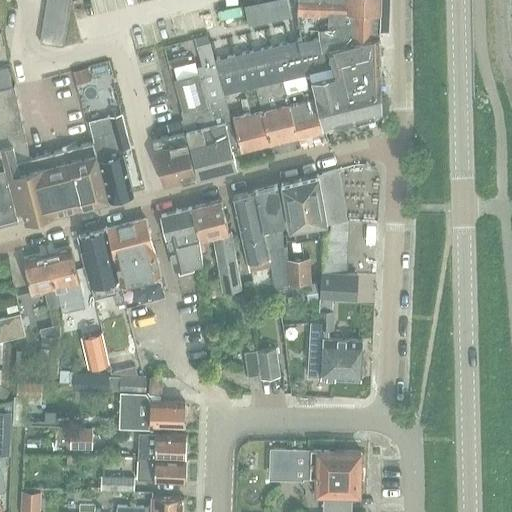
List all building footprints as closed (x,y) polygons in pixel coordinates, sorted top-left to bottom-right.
[(244,23),(246,23),(290,17),(287,0),(246,0),(241,1),(244,23)] [(379,35),(379,0),(298,0),(298,12),(301,12),(300,26),(294,26),(300,52),(300,54),(379,35)] [(68,21),(70,8),(46,4),(44,17),(68,21)] [(65,34),(68,21),(44,17),(42,29),(65,34)] [(42,29),(40,42),(63,47),(65,34),(42,29)] [(380,72),(379,62),(379,35),(300,54),(300,52),(218,71),(223,93),(244,88),(244,89),(255,86),(282,80),(283,81),(282,79),(309,73),(314,92),(311,93),(310,88),(309,88),(311,94),(314,93),(323,130),(382,115),(380,72)] [(237,149),(223,97),(210,44),(198,47),(203,67),(198,68),(199,74),(176,80),(184,111),(181,112),(198,177),(235,167),(231,150),(237,149)] [(0,87),(12,85),(9,77),(7,68),(0,69),(0,87)] [(87,68),(72,72),(75,84),(91,80),(87,68)] [(288,103),(286,94),(283,81),(282,80),(255,86),(256,87),(270,143),(296,136),(288,103)] [(240,150),(270,143),(256,87),(255,86),(244,89),(250,112),(232,117),(240,150)] [(0,104),(17,101),(14,87),(0,89),(0,104)] [(296,136),(323,130),(314,93),(311,94),(309,88),(286,94),(288,103),(296,136)] [(0,119),(20,115),(17,101),(0,104),(0,119)] [(0,134),(24,130),(20,115),(0,119),(0,134)] [(107,151),(129,146),(121,115),(109,118),(109,116),(89,121),(94,142),(93,142),(108,200),(133,194),(123,155),(109,158),(107,151)] [(177,121),(166,124),(169,135),(184,131),(181,120),(177,121)] [(0,134),(0,144),(1,150),(27,144),(24,130),(0,134)] [(164,186),(196,177),(184,131),(169,135),(152,139),(164,186)] [(78,207),(108,200),(93,142),(51,153),(65,209),(78,206),(78,207)] [(1,150),(6,172),(17,212),(22,211),(24,221),(53,214),(53,212),(65,209),(51,153),(30,158),(27,144),(1,150)] [(346,220),(338,169),(318,174),(327,223),(332,222),(346,220)] [(15,213),(17,212),(6,172),(0,173),(0,223),(17,219),(15,213)] [(317,224),(327,223),(318,174),(282,184),(289,229),(299,228),(301,239),(316,237),(319,233),(317,224)] [(286,246),(283,246),(282,225),(284,225),(284,220),(282,205),(277,185),(255,191),(277,288),(288,286),(288,283),(287,259),(286,250),(286,246)] [(276,289),(277,288),(255,191),(233,197),(249,271),(271,266),(273,276),(276,289)] [(199,238),(199,239),(213,235),(223,292),(241,289),(230,230),(229,230),(221,200),(191,207),(199,238)] [(201,252),(199,239),(199,238),(191,207),(161,215),(175,268),(202,261),(201,252)] [(120,285),(159,275),(145,219),(107,229),(117,269),(120,285)] [(325,237),(324,271),(347,272),(350,220),(346,220),(332,222),(331,228),(325,237)] [(125,301),(120,285),(117,269),(107,229),(78,236),(90,285),(94,299),(113,294),(116,304),(125,301)] [(47,256),(59,305),(69,303),(65,286),(78,282),(71,250),(47,256)] [(48,308),(59,305),(47,256),(23,262),(30,294),(44,291),(48,308)] [(309,257),(287,259),(288,283),(311,282),(309,257)] [(309,285),(310,302),(319,302),(318,284),(309,285)] [(320,328),(334,328),(334,310),(320,310),(320,328)] [(0,342),(25,336),(20,314),(0,319),(0,342)] [(108,364),(101,334),(97,314),(84,318),(89,336),(82,338),(89,368),(108,364)] [(41,336),(39,377),(58,377),(60,336),(41,336)] [(359,379),(361,340),(324,338),(322,377),(359,379)] [(3,342),(1,385),(10,385),(12,342),(3,342)] [(257,351),(261,375),(261,379),(279,376),(275,348),(257,351)] [(248,377),(261,375),(257,351),(244,352),(248,377)] [(110,358),(113,370),(136,364),(132,352),(110,358)] [(145,392),(146,392),(146,376),(109,374),(109,377),(88,376),(88,373),(73,372),(73,388),(120,390),(120,391),(145,392)] [(160,393),(160,378),(150,378),(150,393),(160,393)] [(17,381),(16,395),(41,396),(42,381),(17,381)] [(0,384),(0,396),(4,399),(10,391),(0,384)] [(150,426),(183,427),(184,402),(160,401),(160,395),(145,394),(145,392),(120,391),(119,429),(150,430),(150,426)] [(11,412),(0,411),(0,456),(8,457),(11,412)] [(70,448),(93,448),(93,427),(70,427),(70,448)] [(186,435),(156,434),(143,434),(143,446),(139,446),(138,457),(185,459),(186,435)] [(350,511),(351,494),(360,495),(361,451),(271,448),(270,477),(302,478),(302,476),(310,476),(310,477),(316,477),(315,493),(324,494),(323,511),(350,511)] [(185,459),(138,457),(138,479),(155,479),(154,483),(184,484),(185,459)] [(103,476),(102,489),(133,491),(134,479),(103,476)] [(39,511),(41,492),(22,491),(20,511),(39,511)] [(182,511),(183,498),(152,497),(151,506),(117,505),(116,511),(182,511)]
